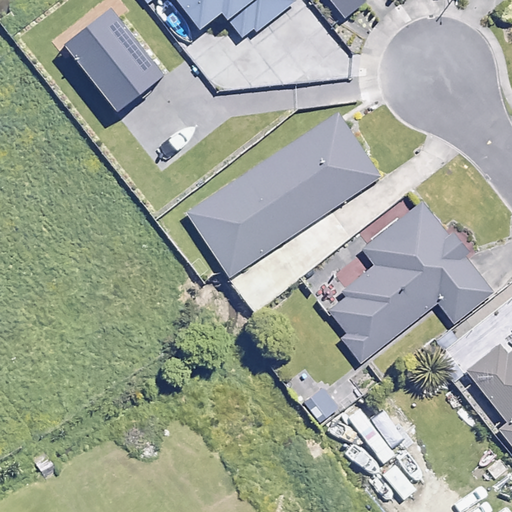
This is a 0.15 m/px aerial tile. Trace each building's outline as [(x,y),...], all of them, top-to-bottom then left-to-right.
[(314,0),(331,22),(360,0),(314,0)] [(89,58),(68,33),(51,48),(72,73),(89,58)] [(336,112),(182,210),(224,268),(379,167),(336,112)] [(163,196),(147,176),(132,187),(147,208),(163,196)] [(313,305),(351,359),(432,302),(444,313),(485,285),(421,193),(347,245),(359,262),(331,282),(335,289),(313,305)] [(511,324),(457,365),(511,438),(511,324)] [(334,410),(305,372),(287,386),(315,424),(334,410)]
